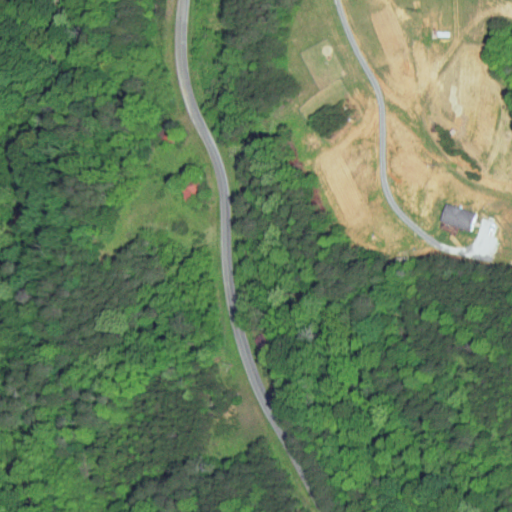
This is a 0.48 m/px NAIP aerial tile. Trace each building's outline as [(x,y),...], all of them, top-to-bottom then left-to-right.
[(156,0),(155,13),(165,13),(166,0),(156,0)] [(225,49),(225,62),(238,61),(237,49),(225,49)] [(166,119),(180,131),(169,144),(155,131),(166,119)] [(178,171),(186,203),(205,198),(197,167),(178,171)] [(463,208),(433,198),(427,216),(458,226),(463,208)]
